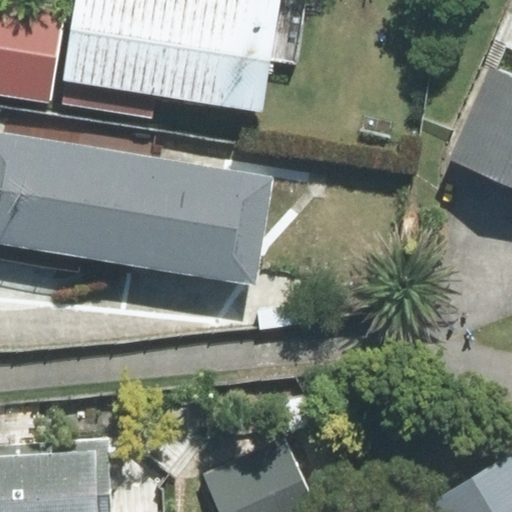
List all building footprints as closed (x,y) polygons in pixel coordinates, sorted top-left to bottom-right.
[(67,0),(52,78),(259,117),(281,0),(67,0)] [(479,62),(443,154),(511,180),(511,58),(507,72),(479,62)] [(267,177),(0,131),(0,248),(251,285),(267,177)] [(22,460),(0,461),(0,511),(168,511),(164,424),(91,427),(92,446),(80,446),(80,450),(50,451),(50,440),(21,441),(22,460)] [(263,455),(254,437),(192,468),(213,511),(319,511),(285,444),(263,455)] [(511,511),(511,448),(417,500),(423,511),(511,511)]
